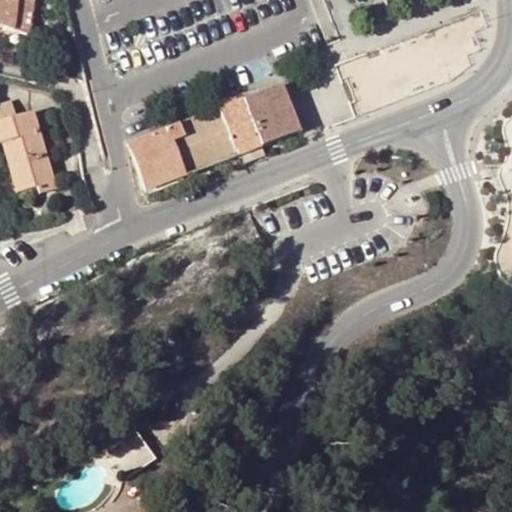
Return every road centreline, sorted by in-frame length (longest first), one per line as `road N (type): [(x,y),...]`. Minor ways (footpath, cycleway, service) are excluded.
road 1 (tertiary): [(269,511),(282,429),(330,345),(361,318),(456,270),(468,241),(466,206),(441,109)]
road 2 (tertiary): [(126,231),(441,109)]
road 3 (residential): [(82,0),(126,231)]
road 4 (tertiary): [(0,297),(126,231)]
